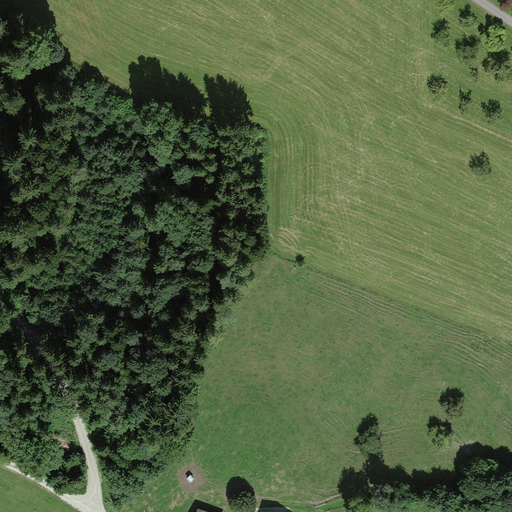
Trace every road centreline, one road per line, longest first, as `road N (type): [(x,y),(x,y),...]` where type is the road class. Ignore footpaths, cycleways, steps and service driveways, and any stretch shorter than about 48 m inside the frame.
road 1 (track): [(0,309),(52,363),(89,464),(93,511)]
road 2 (track): [(292,511),(413,487),(484,506),(511,502)]
road 3 (track): [(0,3),(126,92)]
